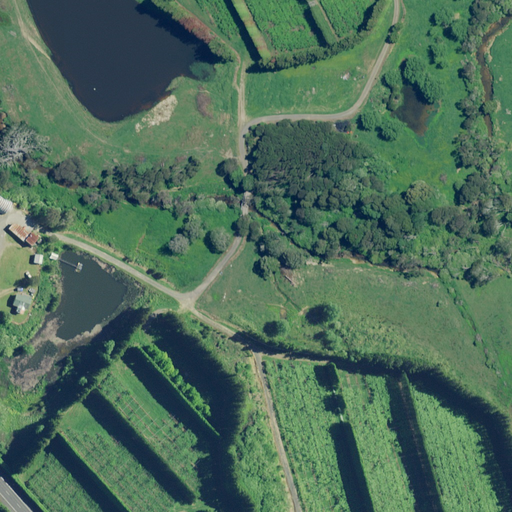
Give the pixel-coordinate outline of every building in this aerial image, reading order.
[(10,204),(0,198),(0,212),(4,215),(10,204)] [(29,235),(14,222),(7,230),(23,242),(29,235)] [(38,237),(33,233),(25,244),(30,248),(38,237)] [(41,256),(34,255),(33,264),(40,265),(41,256)] [(30,299),(15,294),(12,306),(16,307),(14,313),(21,315),(23,310),(26,311),(30,299)]
